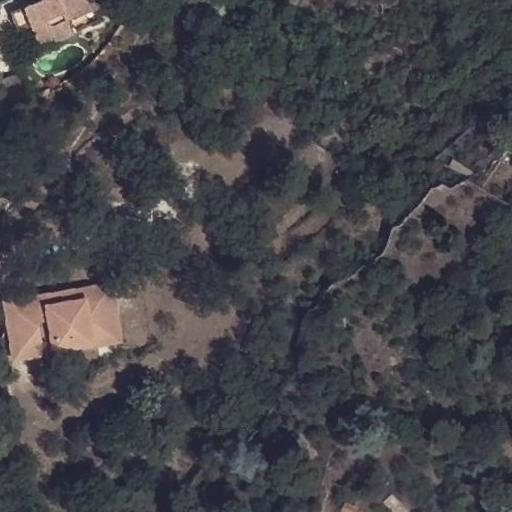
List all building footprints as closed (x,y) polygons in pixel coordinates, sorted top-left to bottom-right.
[(42,21),(51,43),(71,35),(65,22),(94,9),(90,0),(33,0),(35,2),(29,4),(7,13),(15,32),(28,27),(42,21)] [(38,49),(51,43),(42,21),(28,27),(38,49)] [(12,82),(1,85),(7,105),(19,102),(12,82)] [(99,297),(101,305),(115,303),(113,295),(99,297)] [(18,332),(23,361),(122,344),(115,303),(101,305),(99,297),(69,302),(71,312),(55,315),(53,305),(23,310),(27,330),(18,332)] [(69,302),(53,305),(55,315),(71,312),(69,302)] [(14,312),(18,332),(27,330),(23,310),(14,312)] [(342,318),(341,314),(334,312),(327,316),(328,320),(329,324),(336,328),(343,322),(342,318)] [(311,450),(298,435),(283,447),(296,462),(311,450)]
